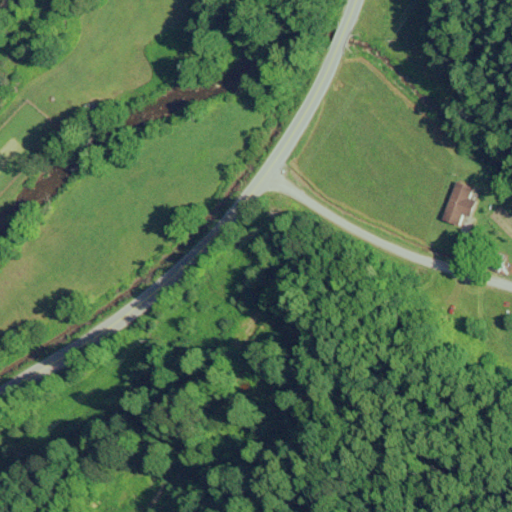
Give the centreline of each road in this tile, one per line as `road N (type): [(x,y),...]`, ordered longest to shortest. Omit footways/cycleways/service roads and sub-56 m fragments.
road 1 (primary): [(0,390),(142,299),(221,224),(313,98),(356,0)]
road 2 (residential): [(265,172),(386,241),(511,283)]
